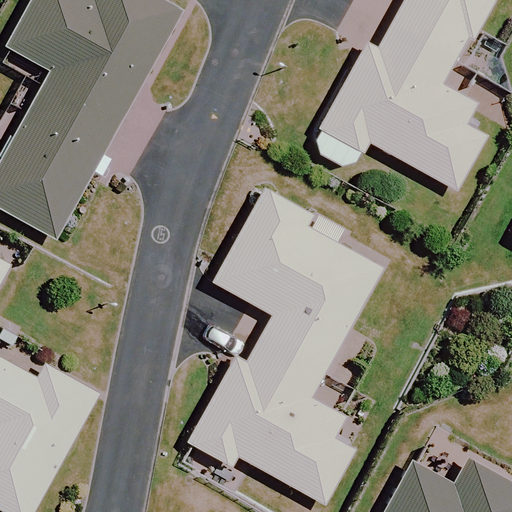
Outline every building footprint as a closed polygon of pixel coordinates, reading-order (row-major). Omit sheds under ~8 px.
[(0,206),(54,236),(178,11),(157,0),(29,0),(4,45),(50,70),(0,161),(0,206)] [(442,85),(489,0),(404,0),(376,49),(365,43),(318,126),(361,151),(368,139),(453,186),(481,137),(462,126),(475,104),(442,85)] [(311,220),(258,190),(208,280),(276,317),(246,370),(235,364),(190,446),(230,468),(237,456),(319,500),(344,454),(325,444),(339,418),(307,400),(377,273),(304,233),(311,220)] [(0,273),(4,267),(0,264),(0,511),(26,511),(91,395),(41,368),(34,381),(0,362),(0,273)] [(453,487),(408,462),(381,511),(511,511),(511,482),(468,459),(453,487)]
